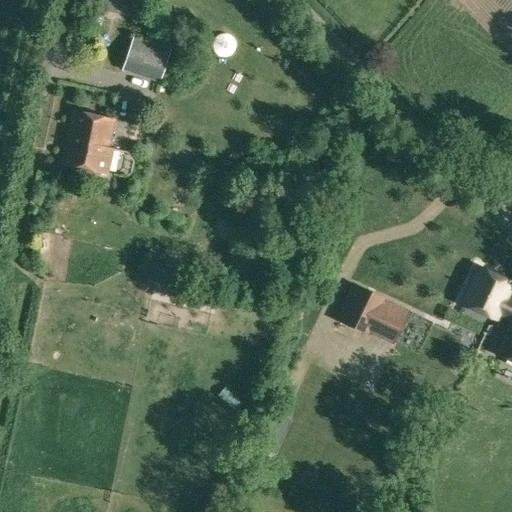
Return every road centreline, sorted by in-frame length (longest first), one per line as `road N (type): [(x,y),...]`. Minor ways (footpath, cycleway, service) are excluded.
road 1 (unclassified): [(511,223),(290,0)]
road 2 (unclassified): [(0,277),(61,0)]
